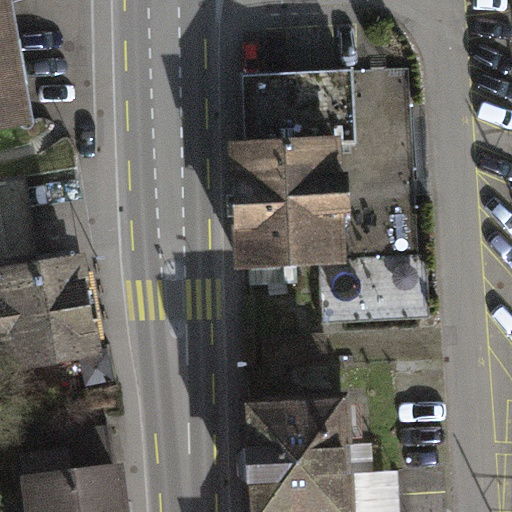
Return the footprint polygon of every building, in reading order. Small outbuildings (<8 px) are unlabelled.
[(13,0),(0,0),(0,126),(34,121),(13,0)] [(410,69),(264,75),(267,143),(236,145),(242,265),(320,261),(323,323),(430,318),(427,254),(418,254),(410,69)] [(79,262),(0,275),(0,349),(3,366),(94,351),(79,262)] [(349,511),(345,399),(249,403),(253,511),(349,511)] [(64,451),(21,457),(28,511),(120,511),(109,426),(61,433),(64,451)] [(363,481),(365,510),(402,507),(400,478),(363,481)]
